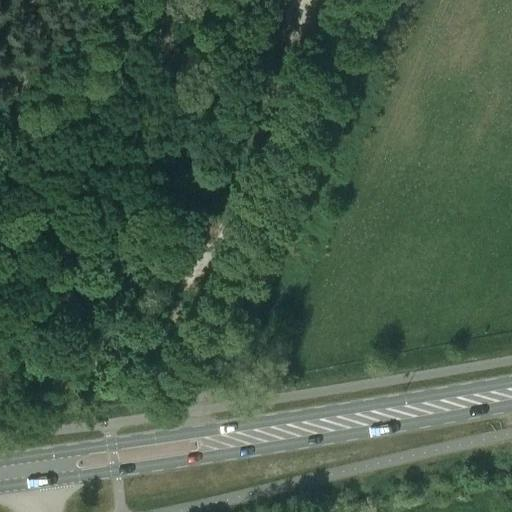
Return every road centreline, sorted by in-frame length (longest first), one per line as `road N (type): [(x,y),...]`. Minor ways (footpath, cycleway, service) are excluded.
road 1 (primary): [(511,381),(34,455)]
road 2 (primary): [(37,481),(511,405)]
road 3 (track): [(198,411),(205,351),(354,0)]
